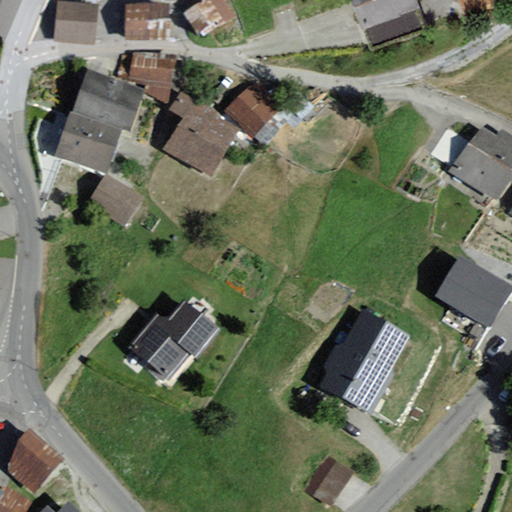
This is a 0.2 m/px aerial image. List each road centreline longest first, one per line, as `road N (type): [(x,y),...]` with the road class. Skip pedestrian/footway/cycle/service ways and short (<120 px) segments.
road 1 (residential): [(11,60),(112,46),(183,49),(338,86),(428,97),(511,132)]
road 2 (unclassified): [(0,153),(29,228),(18,345),(28,389)]
road 3 (unclassified): [(368,511),(511,360)]
road 4 (unclassified): [(28,389),(129,511)]
